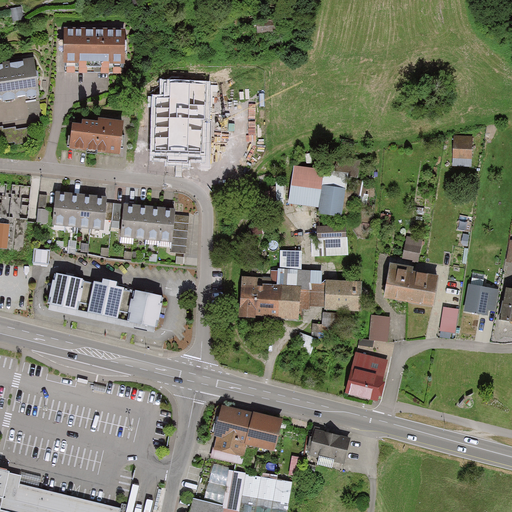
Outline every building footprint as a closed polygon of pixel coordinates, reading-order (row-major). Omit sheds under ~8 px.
[(280,19),(256,21),(257,34),(281,32),(280,19)] [(124,32),(66,31),(65,72),(123,73),(124,32)] [(32,62),(0,66),(0,99),(37,94),(35,80),(39,79),(38,71),(34,72),(32,62)] [(83,127),(74,125),(71,147),(120,153),(124,123),(99,120),(99,124),(84,122),(83,127)] [(0,141),(2,141),(2,144),(14,141),(15,144),(31,141),(29,129),(17,132),(16,128),(3,130),(3,128),(0,128),(0,141)] [(473,138),(455,138),(454,156),(472,156),(473,138)] [(353,177),(296,171),(295,184),(324,187),(321,212),(349,215),(353,177)] [(277,186),(271,186),(272,200),(277,199),(277,202),(284,202),(283,182),(277,183),(277,186)] [(0,216),(27,219),(31,187),(0,183),(0,216)] [(48,195),(40,195),(37,223),(48,223),(48,195)] [(68,196),(56,195),(54,223),(66,224),(68,196)] [(82,197),(68,196),(66,224),(79,226),(82,197)] [(94,198),(82,197),(79,226),(91,226),(94,198)] [(107,199),(94,198),(91,226),(105,228),(105,220),(107,202),(107,199)] [(120,222),(122,204),(107,202),(105,220),(120,222)] [(137,208),(125,207),(122,235),(135,236),(137,208)] [(150,209),(137,208),(135,236),(148,237),(150,209)] [(162,211),(150,209),(148,237),(159,239),(162,211)] [(175,212),(162,211),(159,239),(173,240),(175,214),(175,212)] [(190,216),(175,214),(173,240),(171,251),(187,253),(190,216)] [(0,222),(0,247),(8,248),(10,224),(0,222)] [(258,225),(250,227),(252,234),(259,233),(258,225)] [(345,227),(320,228),(320,240),(313,240),(314,254),(346,253),(345,227)] [(415,240),(409,239),(408,243),(405,258),(419,261),(423,242),(415,240)] [(50,250),(34,249),(33,263),(49,265),(50,250)] [(303,252),(283,252),(283,270),(302,271),(303,252)] [(419,274),(390,269),(385,297),(433,305),(438,277),(436,276),(435,280),(418,277),(419,274)] [(257,279),(243,278),(241,316),(255,317),(256,313),(297,316),(296,320),(300,320),(301,307),(310,308),(311,282),(312,272),(302,271),(283,270),(279,271),(279,272),(278,287),(272,287),(256,286),(257,279)] [(85,280),(55,274),(49,304),(79,310),(80,303),(85,280)] [(257,279),(256,286),(272,287),(272,280),(257,279)] [(103,284),(85,280),(80,303),(91,306),(90,312),(118,318),(119,312),(129,314),(134,291),(115,287),(116,283),(104,280),(103,284)] [(328,283),(311,282),(310,308),(328,308),(328,283)] [(361,284),(328,283),(328,308),(360,308),(361,284)] [(491,288),(470,285),(467,310),(487,313),(488,307),(490,295),(491,288)] [(511,290),(506,290),(501,317),(510,319),(510,323),(511,323),(511,290)] [(165,298),(134,291),(129,314),(128,320),(158,326),(165,298)] [(497,296),(490,295),(488,307),(495,308),(497,296)] [(459,310),(446,308),(443,330),(456,331),(459,310)] [(342,315),(325,314),(324,323),(341,324),(342,315)] [(390,316),(372,315),(370,340),(373,340),(388,341),(390,316)] [(314,323),(313,330),(336,332),(337,325),(314,323)] [(315,340),(301,335),(296,349),(310,354),(315,340)] [(386,362),(356,355),(347,392),(376,399),(386,362)] [(219,434),(226,407),(217,405),(210,432),(219,434)] [(248,440),(254,415),(226,407),(219,434),(216,447),(244,454),(248,440)] [(279,421),(254,415),(248,440),(253,442),(272,447),(279,421)] [(350,439),(317,431),(311,453),(313,454),(312,457),(326,460),(327,457),(344,461),(350,439)] [(253,442),(248,440),(244,454),(252,457),(254,448),(251,446),(253,442)] [(241,464),(244,454),(216,447),(213,456),(241,464)] [(0,511),(121,511),(122,508),(39,488),(20,483),(22,475),(10,472),(10,471),(0,468),(0,511)] [(244,490),(246,474),(233,471),(231,487),(244,490)] [(288,511),(294,482),(246,474),(244,490),(239,511),(288,511)] [(222,511),(224,505),(195,498),(191,511),(222,511)]
